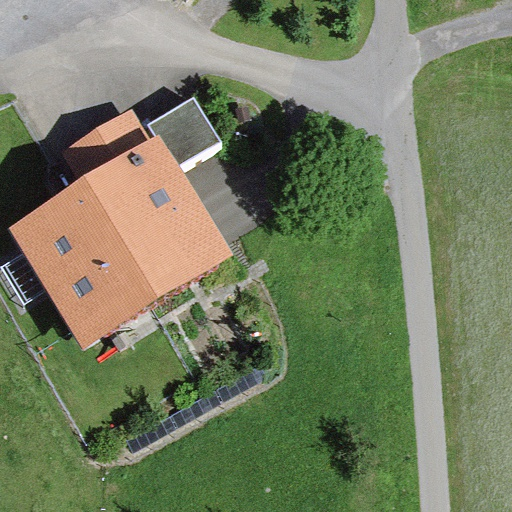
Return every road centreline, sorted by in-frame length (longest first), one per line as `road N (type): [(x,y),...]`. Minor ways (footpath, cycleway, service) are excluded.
road 1 (track): [(434,511),(422,277),(401,138),(393,0)]
road 2 (track): [(398,67),(511,21)]
